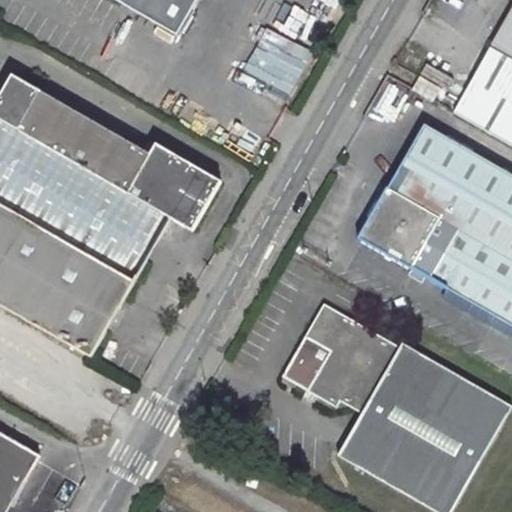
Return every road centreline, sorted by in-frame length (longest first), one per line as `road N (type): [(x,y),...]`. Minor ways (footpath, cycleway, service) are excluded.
road 1 (unclassified): [(99,511),(395,0)]
road 2 (unknown): [(53,0),(319,131)]
